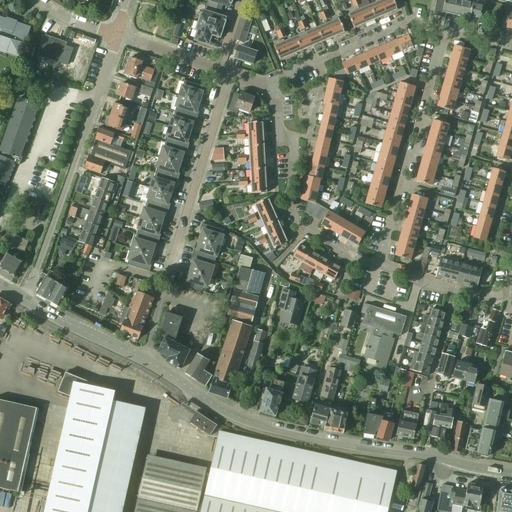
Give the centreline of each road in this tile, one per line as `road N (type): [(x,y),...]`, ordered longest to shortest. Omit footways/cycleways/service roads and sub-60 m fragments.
road 1 (tertiary): [(511,474),(248,421),(23,299)]
road 2 (residential): [(23,299),(113,34)]
road 3 (residential): [(379,269),(443,32)]
road 4 (residential): [(379,269),(299,230),(282,192),(272,87)]
road 5 (residential): [(164,275),(229,73)]
road 6 (residential): [(272,87),(403,25),(443,32)]
